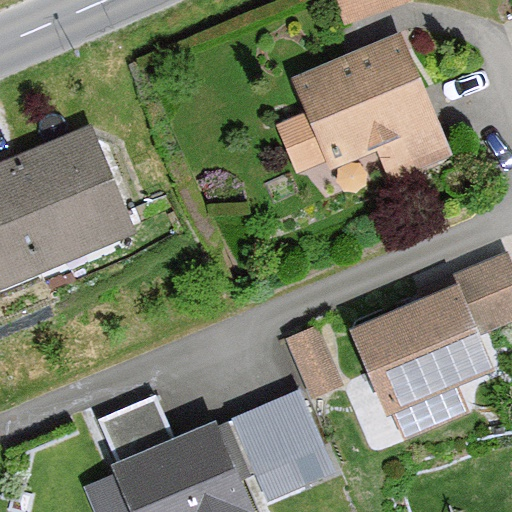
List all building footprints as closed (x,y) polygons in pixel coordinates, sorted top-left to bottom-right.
[(336,0),(345,25),(413,3),(411,0),(336,0)] [(401,30),(291,79),(331,169),(376,149),(392,185),(457,156),(401,30)] [(124,120),(0,172),(0,254),(15,290),(168,226),(124,120)] [(455,274),(460,285),(481,335),(511,321),(511,261),(508,252),(455,274)] [(460,285),(351,331),(387,417),(496,372),(481,335),(460,285)] [(291,327),(312,390),(341,381),(321,317),(291,327)] [(117,415),(137,461),(187,439),(167,392),(117,415)] [(187,439),(137,461),(158,511),(286,511),(251,415),(187,439)] [(105,511),(141,511),(140,483),(103,486),(105,511)]
